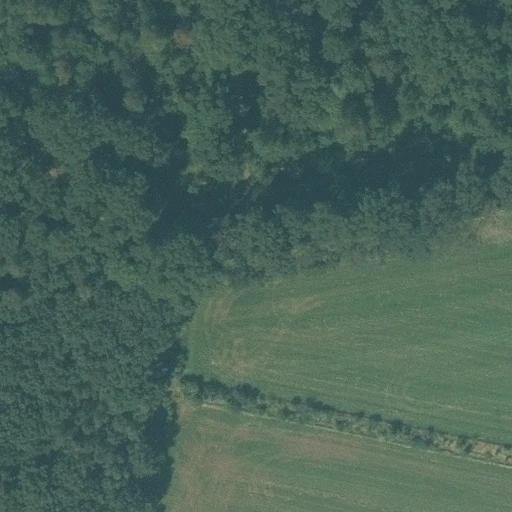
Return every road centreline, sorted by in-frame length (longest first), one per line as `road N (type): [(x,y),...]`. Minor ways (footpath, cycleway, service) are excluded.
road 1 (track): [(511,182),(160,250),(0,206)]
road 2 (track): [(511,137),(172,196),(0,146)]
road 3 (track): [(247,183),(228,0)]
